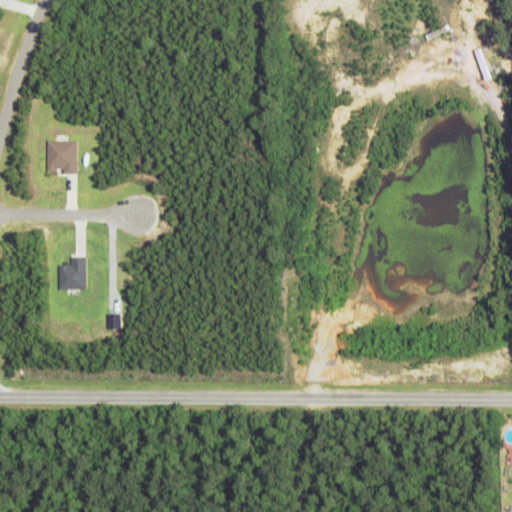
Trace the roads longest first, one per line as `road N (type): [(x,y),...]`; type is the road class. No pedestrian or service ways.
road 1 (tertiary): [(0,395),(511,398)]
road 2 (residential): [(0,133),(42,0)]
road 3 (residential): [(0,214),(139,215)]
